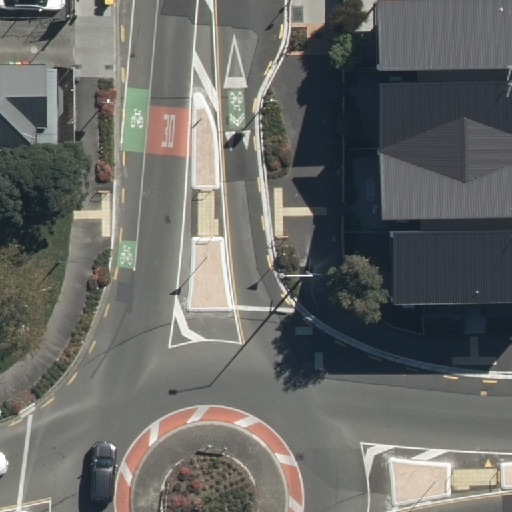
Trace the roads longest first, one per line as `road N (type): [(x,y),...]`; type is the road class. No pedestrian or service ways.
road 1 (tertiary): [(206,0),(203,152),(221,373)]
road 2 (secondary): [(85,511),(91,455),(129,402),(157,384),(221,373)]
road 3 (secondary): [(335,478),(511,470)]
road 4 (secondary): [(221,373),(283,396),(307,418),(335,478)]
